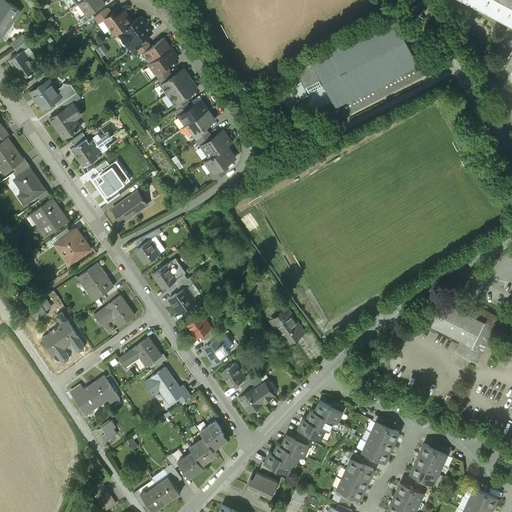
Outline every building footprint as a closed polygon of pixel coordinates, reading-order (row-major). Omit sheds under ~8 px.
[(21,10),(7,0),(0,0),(0,1),(0,35),(3,37),(4,37),(3,36),(21,10)] [(103,0),(81,0),(79,2),(88,14),(91,12),(105,2),(103,0)] [(511,0),(469,0),(511,23),(511,0)] [(103,21),(103,20),(111,14),(107,8),(95,16),(94,17),(99,24),(103,21)] [(114,35),(118,32),(131,22),(124,11),(114,18),(111,14),(103,20),(103,21),(109,29),(114,35)] [(91,12),(88,14),(81,19),(84,24),(94,17),(95,16),(91,12)] [(299,69),(297,75),(314,106),(319,108),(320,107),(329,124),(438,68),(422,36),(408,44),(393,14),(310,56),(313,62),(299,69)] [(141,16),(131,22),(118,32),(129,47),(139,40),(152,31),(141,16)] [(104,32),(109,29),(103,21),(99,24),(104,32)] [(11,41),(15,47),(27,39),(23,33),(11,41)] [(25,48),(30,45),(32,43),(28,38),(27,39),(15,47),(19,52),(25,48)] [(150,62),(171,48),(171,47),(164,38),(151,47),(143,52),(150,62)] [(143,46),(139,40),(129,47),(133,53),(138,49),(143,46)] [(104,42),(96,47),(101,55),(109,49),(104,42)] [(143,52),(151,47),(148,42),(143,46),(138,49),(141,54),(143,52)] [(25,48),(32,58),(37,55),(30,45),(25,48)] [(32,58),(25,48),(19,52),(9,59),(22,78),(30,72),(30,73),(38,68),(32,58)] [(148,63),(155,73),(167,64),(177,57),(171,48),(150,62),(148,63)] [(167,64),(155,73),(159,78),(169,71),(171,70),(167,64)] [(41,84),(49,78),(50,79),(57,74),(52,66),(36,77),(41,84)] [(161,84),(168,94),(190,78),(183,69),(172,76),(162,84),(161,84)] [(511,70),(510,70),(501,87),(511,92),(511,70)] [(169,71),(159,78),(158,79),(162,84),(172,76),(169,71)] [(78,91),(72,84),(64,82),(63,84),(57,89),(50,79),(49,78),(41,84),(31,91),(43,109),(54,101),(58,105),(78,91)] [(197,88),(190,78),(168,94),(175,104),(186,96),(197,88)] [(78,91),(58,105),(61,111),(67,106),(68,107),(74,103),(82,97),(78,91)] [(189,101),(186,96),(175,104),(178,109),(187,102),(189,101)] [(187,125),(208,110),(202,100),(191,107),(180,115),(179,116),(186,126),(187,125)] [(191,107),(187,102),(178,109),(177,110),(180,115),(191,107)] [(61,111),(50,119),(64,138),(81,126),(76,119),(82,114),(74,103),(68,107),(67,106),(61,111)] [(215,120),(208,110),(187,125),(194,135),(205,127),(215,120)] [(208,132),(205,127),(194,135),(197,139),(208,132)] [(0,142),(7,137),(8,138),(10,136),(6,131),(0,135),(0,142)] [(201,146),(210,158),(226,146),(231,143),(223,131),(213,138),(201,146)] [(75,145),(87,137),(83,132),(71,140),(75,145)] [(101,137),(104,142),(112,137),(108,132),(101,137)] [(208,132),(197,139),(197,140),(201,146),(213,138),(208,132)] [(75,145),(73,147),(77,153),(75,155),(83,166),(93,159),(91,157),(102,150),(103,152),(109,148),(104,142),(101,137),(98,133),(93,137),(94,139),(90,142),(87,137),(75,145)] [(16,149),(8,138),(7,137),(0,142),(0,163),(5,170),(3,172),(3,173),(13,166),(23,159),(19,155),(20,154),(17,149),(16,149)] [(234,157),(226,146),(210,158),(205,161),(213,172),(222,166),(234,157)] [(177,155),(172,158),(179,169),(183,166),(178,160),(180,159),(177,155)] [(24,158),(23,159),(13,166),(16,170),(27,162),(24,158)] [(96,166),(101,173),(107,169),(112,165),(107,158),(96,166)] [(32,168),(27,162),(16,170),(14,172),(17,177),(30,168),(30,169),(32,168)] [(226,171),(222,166),(213,172),(210,174),(214,180),(226,171)] [(30,169),(30,168),(17,177),(15,179),(24,192),(19,195),(25,204),(37,195),(45,189),(44,189),(30,169)] [(101,173),(93,179),(105,197),(120,187),(113,178),(107,169),(101,173)] [(113,178),(120,187),(124,184),(118,175),(113,178)] [(46,188),(44,189),(45,189),(37,195),(40,200),(49,193),(46,188)] [(143,198),(138,191),(113,208),(122,222),(147,205),(144,199),(144,197),(143,198)] [(58,206),(53,199),(33,213),(47,234),(66,221),(56,207),(58,206)] [(49,247),(55,243),(73,231),(70,225),(46,242),(49,247)] [(160,227),(134,240),(139,246),(150,239),(155,235),(162,230),(160,227)] [(90,249),(76,229),(73,231),(55,243),(69,264),(90,249)] [(155,247),(160,253),(165,249),(155,235),(150,239),(150,240),(149,240),(154,248),(155,247)] [(139,246),(136,249),(139,254),(140,253),(146,262),(145,262),(146,263),(160,253),(155,247),(154,248),(149,240),(150,240),(150,239),(139,246)] [(174,275),(176,278),(183,273),(186,272),(176,257),(166,264),(174,275)] [(114,285),(98,262),(77,276),(93,299),(114,285)] [(166,264),(152,274),(153,274),(154,273),(160,280),(159,281),(163,287),(162,288),(163,288),(175,280),(177,279),(176,278),(174,275),(166,264)] [(183,273),(176,278),(177,279),(175,280),(178,285),(187,278),(183,273)] [(178,285),(182,290),(186,286),(193,281),(190,276),(187,278),(178,285)] [(193,281),(186,286),(187,287),(185,289),(190,296),(193,295),(199,290),(193,281)] [(187,287),(186,286),(182,290),(170,298),(180,313),(197,301),(193,295),(190,296),(185,289),(187,287)] [(446,301),(441,298),(429,321),(462,338),(455,351),(476,362),(499,317),(451,292),(446,301)] [(46,295),(29,306),(37,319),(48,312),(46,309),(52,305),(46,295)] [(119,325),(134,315),(120,295),(105,305),(106,306),(94,314),(101,323),(112,315),(119,325)] [(300,301),(314,320),(321,316),(307,296),(300,301)] [(302,330),(286,308),(279,313),(281,316),(272,322),(287,343),(300,334),(303,332),(302,330)] [(354,317),(356,322),(367,315),(364,311),(354,317)] [(83,343),(62,312),(56,315),(62,323),(42,337),(53,354),(56,352),(61,358),(61,359),(62,360),(63,360),(64,360),(65,360),(66,360),(66,359),(67,359),(68,358),(68,357),(68,356),(68,355),(68,354),(63,347),(72,342),(76,348),(77,349),(78,349),(79,350),(80,350),(81,349),(82,349),(83,348),(83,347),(84,346),(84,345),(83,344),(83,343)] [(205,322),(200,315),(188,323),(198,337),(202,334),(212,327),(207,320),(205,322)] [(341,325),(344,329),(356,322),(354,317),(341,325)] [(302,330),(303,332),(300,334),(307,343),(317,337),(308,325),(302,330)] [(331,331),(333,335),(344,329),(341,325),(331,331)] [(202,334),(206,339),(216,332),(212,327),(202,334)] [(206,339),(209,344),(219,337),(216,332),(206,339)] [(149,336),(133,347),(119,357),(125,366),(129,363),(131,361),(134,364),(140,374),(156,363),(153,360),(161,354),(149,337),(149,336)] [(227,346),(220,337),(219,337),(209,344),(204,348),(205,348),(209,353),(208,353),(215,362),(227,353),(224,348),(227,346)] [(161,354),(153,360),(156,363),(157,365),(167,358),(163,352),(161,354)] [(245,376),(235,362),(222,372),(232,386),(239,381),(246,377),(245,376)] [(181,386),(166,365),(151,376),(152,377),(145,381),(153,392),(161,386),(165,392),(169,403),(178,397),(187,390),(183,384),(181,386)] [(258,375),(262,381),(268,377),(264,371),(258,375)] [(243,387),(253,379),(249,374),(245,376),(246,377),(239,381),(243,387)] [(119,398),(104,375),(83,389),(80,384),(71,390),(74,395),(73,396),(85,413),(107,399),(111,404),(119,398)] [(246,391),(254,386),(262,381),(258,375),(253,379),(243,387),(246,391)] [(275,394),(265,381),(255,388),(254,386),(246,391),(239,396),(250,412),(275,394)] [(191,395),(187,390),(178,397),(181,401),(191,395)] [(315,411),(334,419),(334,420),(337,421),(342,411),(331,406),(319,401),(315,410),(315,411)] [(334,401),(331,406),(342,411),(345,406),(334,401)] [(326,428),(325,428),(329,429),(334,420),(334,419),(315,411),(315,410),(311,409),(307,419),(326,428)] [(383,424),(386,418),(375,413),(372,419),(376,421),(383,424)] [(325,428),(326,428),(307,419),(303,417),(298,427),(300,428),(311,433),(321,438),(325,428)] [(386,418),(383,424),(394,429),(397,423),(386,418)] [(116,426),(111,420),(101,427),(105,433),(101,436),(105,442),(117,434),(113,428),(116,426)] [(205,437),(213,449),(221,443),(220,442),(226,438),(227,439),(228,438),(215,420),(200,431),(205,437)] [(376,421),(372,430),(394,441),(395,442),(397,437),(397,436),(399,431),(394,429),(383,424),(376,421)] [(194,432),(199,429),(195,423),(190,427),(194,432)] [(298,433),(308,438),(311,433),(300,428),(298,433)] [(372,430),(367,440),(391,451),(393,446),(392,446),(394,441),(372,430)] [(308,438),(298,433),(295,439),(306,444),(308,438)] [(197,434),(187,439),(190,444),(199,439),(197,434)] [(306,444),(295,439),(286,435),(281,445),(300,454),(304,455),(309,445),(306,444)] [(190,447),(192,450),(201,464),(210,458),(209,457),(216,453),(213,449),(205,437),(190,447)] [(391,451),(367,440),(363,450),(373,455),(385,461),(388,455),(388,456),(391,451)] [(440,450),(443,445),(432,440),(429,445),(440,450)] [(300,454),(281,445),(278,443),(273,453),(292,462),(296,464),(300,454)] [(419,452),(442,463),(447,453),(440,450),(429,445),(424,443),(422,448),(421,448),(419,452)] [(443,445),(440,450),(447,453),(451,455),(454,450),(443,445)] [(177,460),(184,455),(179,447),(172,452),(177,460)] [(201,464),(192,450),(184,455),(177,460),(180,463),(189,477),(204,467),(201,464)] [(370,460),(373,455),(363,450),(362,450),(360,455),(364,457),(370,460)] [(292,462),(273,453),(269,451),(265,461),(274,466),(287,472),(292,462)] [(180,463),(177,460),(172,452),(167,456),(171,463),(174,467),(180,463)] [(360,455),(353,452),(351,458),(361,463),(364,457),(360,455)] [(415,462),(438,473),(442,463),(419,452),(416,457),(417,458),(415,462)] [(374,468),(361,463),(351,458),(346,468),(370,479),(372,474),(371,474),(374,468)] [(263,461),(260,466),(271,471),(274,466),(265,461),(263,461)] [(438,473),(415,462),(414,462),(412,467),(413,467),(410,472),(423,478),(433,483),(438,473)] [(178,473),(174,467),(171,463),(166,466),(173,476),(178,473)] [(156,484),(157,483),(158,485),(169,477),(168,476),(168,475),(164,468),(152,477),(153,479),(156,484)] [(368,484),(370,479),(346,468),(342,478),(365,488),(367,483),(368,484)] [(278,481),(256,471),(253,477),(250,476),(244,490),(258,497),(261,490),(269,494),(273,487),(275,487),(278,481)] [(157,483),(156,484),(168,500),(180,492),(168,475),(168,476),(169,477),(158,485),(157,483)] [(365,488),(342,478),(337,487),(348,492),(360,498),(362,493),(363,493),(365,488)] [(433,483),(423,478),(420,483),(426,486),(431,488),(433,483)] [(139,489),(141,492),(145,489),(146,491),(156,484),(153,479),(139,489)] [(95,493),(105,487),(101,481),(91,488),(95,493)] [(413,487),(401,481),(398,486),(395,491),(396,491),(419,501),(424,492),(413,487)] [(416,481),(413,487),(424,492),(426,486),(420,483),(416,481)] [(488,486),(477,481),(474,486),(475,486),(485,491),(488,486)] [(168,500),(156,484),(146,491),(145,489),(141,492),(140,492),(146,500),(153,511),(168,500)] [(308,491),(297,486),(292,498),(302,503),(308,491)] [(475,486),(469,498),(493,509),(495,504),(494,504),(497,497),(485,491),(475,486)] [(116,503),(105,487),(95,493),(106,510),(116,503)] [(337,487),(335,493),(341,496),(345,498),(348,492),(337,487)] [(146,500),(140,492),(141,492),(139,489),(133,493),(140,504),(146,500)] [(414,511),(419,501),(396,491),(394,496),(393,496),(391,500),(414,511)] [(345,498),(341,496),(338,501),(349,506),(352,501),(345,498)] [(469,498),(464,510),(469,511),(491,511),(493,509),(469,498)] [(414,511),(391,500),(389,505),(390,505),(387,511),(390,511),(414,511)]
